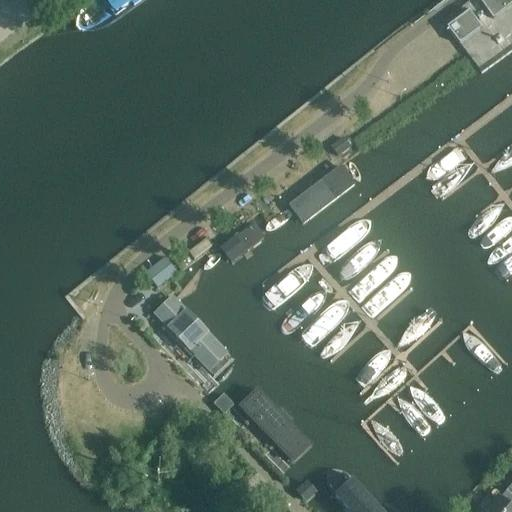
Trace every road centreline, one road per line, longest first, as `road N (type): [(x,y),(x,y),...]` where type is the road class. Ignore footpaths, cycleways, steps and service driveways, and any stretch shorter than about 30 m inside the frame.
road 1 (residential): [(457,0),(399,43),(356,97),(145,257),(109,305)]
road 2 (residential): [(109,305),(100,365),(106,389),(130,401),(153,393),(159,374),(150,353)]
